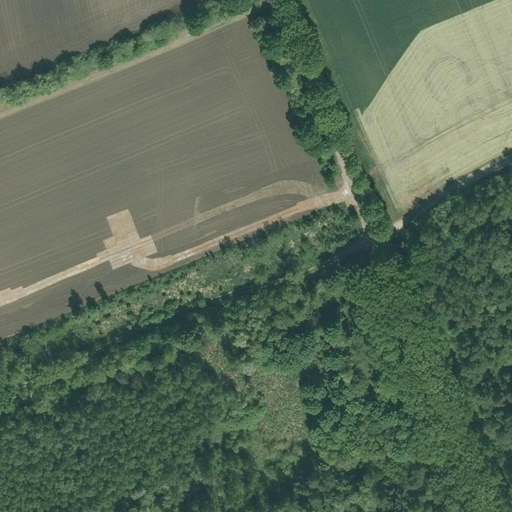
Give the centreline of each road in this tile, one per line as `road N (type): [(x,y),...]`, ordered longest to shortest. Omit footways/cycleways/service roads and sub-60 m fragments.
road 1 (track): [(0,394),(377,239),(511,161)]
road 2 (unclassified): [(485,511),(277,0)]
